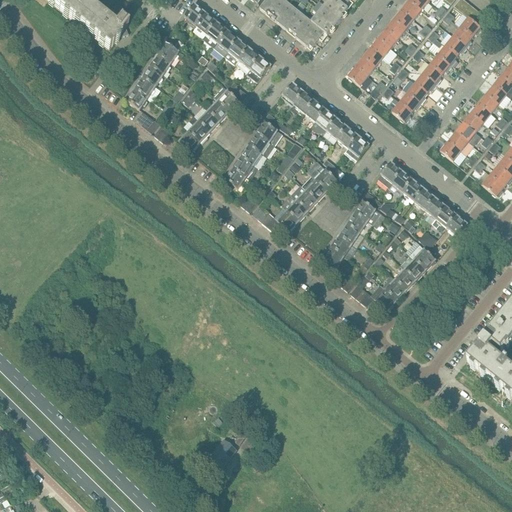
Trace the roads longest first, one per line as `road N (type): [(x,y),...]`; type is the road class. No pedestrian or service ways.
road 1 (unclassified): [(377,338),(53,78),(0,7)]
road 2 (primary): [(152,511),(0,361)]
road 3 (residential): [(377,338),(484,217)]
road 4 (primary): [(0,398),(115,511)]
road 5 (residential): [(409,155),(511,33)]
road 6 (residential): [(511,270),(426,378)]
